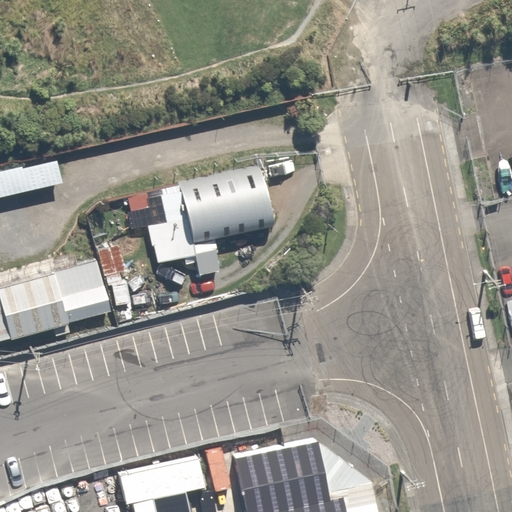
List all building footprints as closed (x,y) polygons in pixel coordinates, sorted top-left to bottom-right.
[(48,158),(0,166),(0,189),(52,180),(48,158)] [(243,170),(156,186),(167,241),(253,225),(243,170)] [(71,253),(0,273),(0,327),(86,303),(71,253)] [(164,283),(116,298),(122,315),(170,300),(164,283)] [(233,452),(244,510),(243,511),(375,511),(368,477),(314,436),(233,452)] [(196,449),(206,487),(222,484),(213,445),(196,449)] [(129,496),(132,511),(187,511),(182,485),(201,482),(195,453),(118,470),(123,498),(129,496)]
